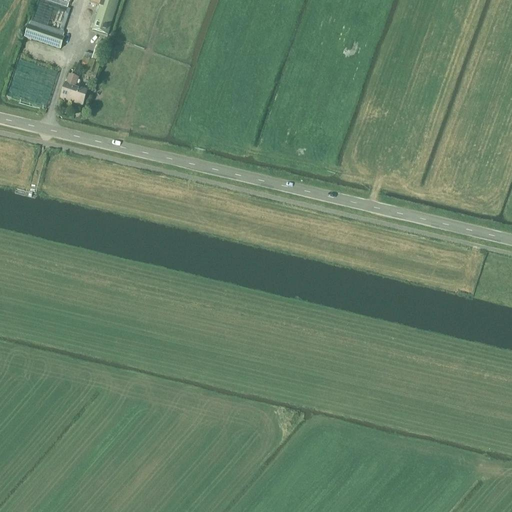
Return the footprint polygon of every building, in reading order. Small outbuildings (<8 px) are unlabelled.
[(68,10),(40,0),(33,24),(60,33),(68,10)] [(42,0),(68,9),(71,0),(42,0)] [(102,0),(93,31),(108,36),(112,23),(114,24),(115,19),(113,19),(119,0),(102,0)] [(25,39),(31,41),(59,50),(63,39),(35,30),(29,28),(25,39)] [(91,65),(90,68),(87,67),(84,68),(82,77),(94,81),(99,65),(100,65),(108,40),(104,39),(102,44),(97,42),(95,48),(95,47),(89,65),(91,65)] [(69,76),(66,85),(61,100),(82,107),(87,92),(75,88),(78,79),(69,76)]
